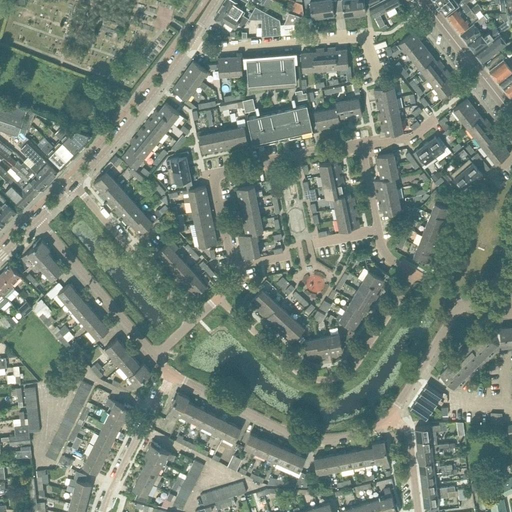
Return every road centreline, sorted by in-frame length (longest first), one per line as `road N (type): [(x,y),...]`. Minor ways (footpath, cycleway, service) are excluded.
road 1 (residential): [(360,145),(216,175),(235,280),(192,320)]
road 2 (residential): [(170,373),(300,436),(341,437),(390,417)]
road 3 (residential): [(476,307),(382,249),(360,145)]
road 4 (residential): [(189,39),(213,49),(374,34)]
road 5 (unclassified): [(73,184),(189,39)]
road 6 (residential): [(192,320),(73,184)]
road 7 (residential): [(37,220),(154,355)]
road 8 (residential): [(101,511),(170,373)]
road 9 (residential): [(422,0),(511,115)]
road 10 (residential): [(390,417),(442,337),(476,307)]
